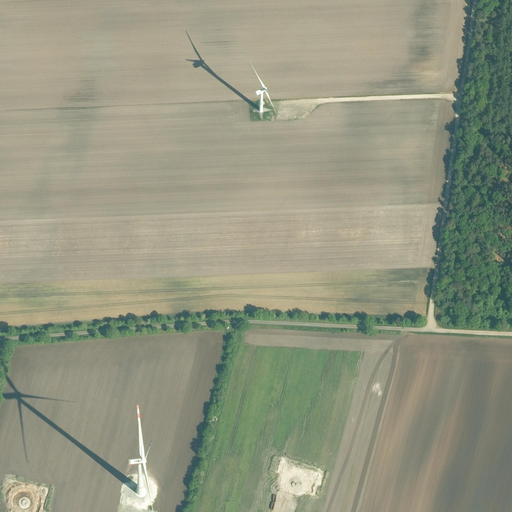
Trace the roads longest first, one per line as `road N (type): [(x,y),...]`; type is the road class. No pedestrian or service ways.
road 1 (track): [(0,338),(236,320),(511,335)]
road 2 (track): [(428,329),(474,0)]
road 3 (track): [(460,101),(284,103)]
